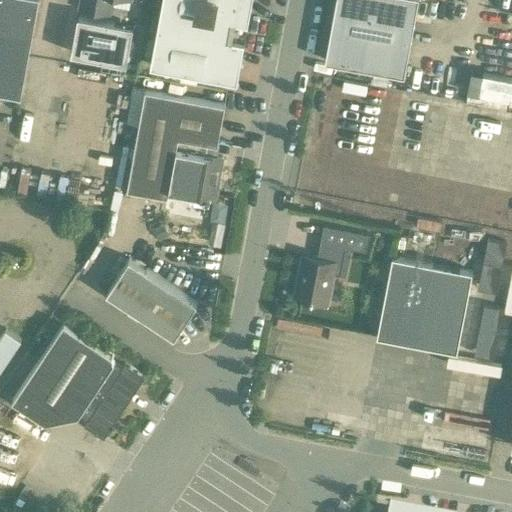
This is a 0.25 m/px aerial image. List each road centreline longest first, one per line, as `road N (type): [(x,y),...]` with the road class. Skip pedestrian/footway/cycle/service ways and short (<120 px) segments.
road 1 (unclassified): [(511,503),(260,449),(227,414),(309,0)]
road 2 (unknown): [(229,386),(62,281)]
